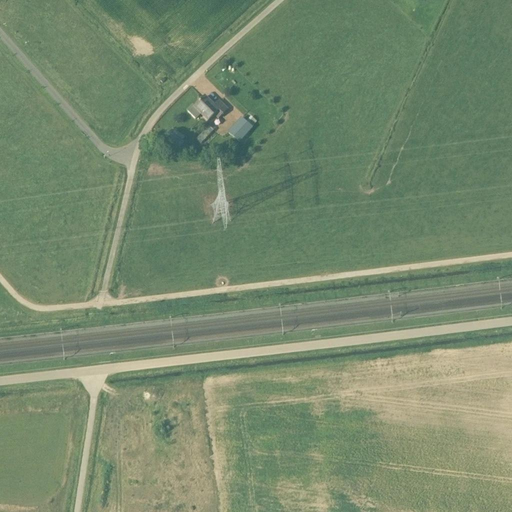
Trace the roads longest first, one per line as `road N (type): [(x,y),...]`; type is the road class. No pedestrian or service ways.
road 1 (unclassified): [(0,381),(511,321)]
road 2 (motorway): [(511,434),(88,511)]
road 3 (motorway): [(265,511),(511,461)]
road 4 (unclassified): [(134,158),(162,107),(280,0)]
road 5 (unclassified): [(134,158),(98,143),(0,32)]
road 6 (unclassified): [(98,309),(134,158)]
road 7 (track): [(98,370),(76,511)]
